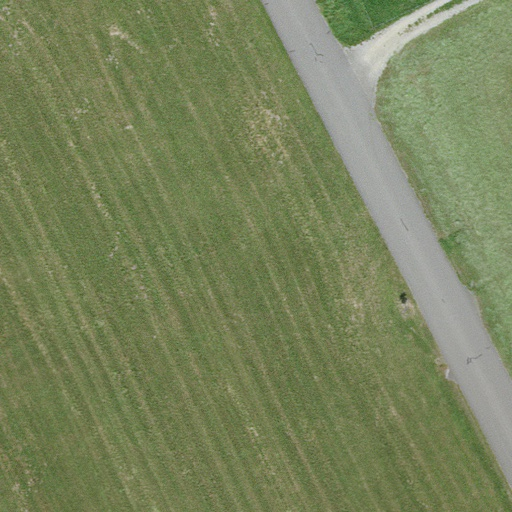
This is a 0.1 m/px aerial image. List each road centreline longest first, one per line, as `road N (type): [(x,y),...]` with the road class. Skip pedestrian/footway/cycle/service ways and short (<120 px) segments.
road 1 (residential): [(511,436),(292,0)]
road 2 (track): [(470,0),(413,27),(343,99)]
